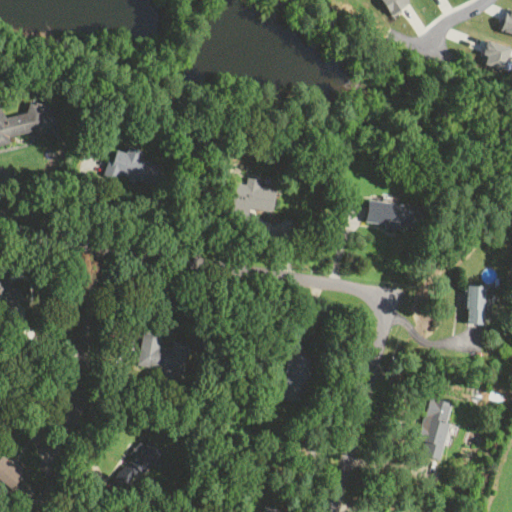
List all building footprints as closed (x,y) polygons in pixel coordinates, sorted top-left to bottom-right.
[(381,0),(388,14),(409,4),(406,0),(381,0)] [(511,9),(505,7),(498,29),(511,33),(511,9)] [(511,47),(486,39),(479,61),(503,69),(511,47)] [(28,113),(3,116),(0,110),(0,142),(15,135),(47,131),(45,102),(27,104),(28,113)] [(140,160),(142,151),(126,146),(125,152),(111,148),(105,174),(155,187),(160,165),(140,160)] [(234,182),(231,205),(272,212),(276,189),(256,186),(258,178),(246,175),(245,184),(234,182)] [(367,198),(364,223),(421,230),(424,205),(367,198)] [(0,308),(22,303),(18,286),(10,287),(6,267),(0,268),(0,308)] [(486,284),(465,284),(465,324),(486,324),(486,284)] [(163,371),(162,377),(180,379),(186,343),(171,341),(170,348),(158,346),(159,334),(142,332),(137,367),(163,371)] [(309,358),(288,354),(278,398),(299,403),(309,358)] [(451,403),(426,398),(414,453),(439,459),(451,403)] [(108,476),(124,491),(161,453),(146,438),(108,476)] [(2,453),(0,455),(0,490),(21,508),(36,489),(20,477),(25,471),(2,453)]
